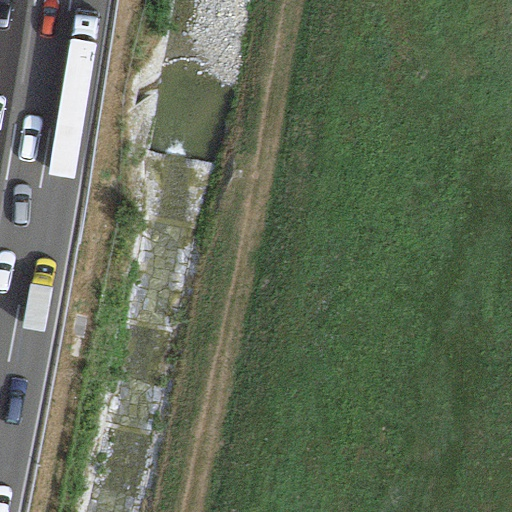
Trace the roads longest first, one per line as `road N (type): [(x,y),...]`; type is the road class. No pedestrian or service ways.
road 1 (track): [(182,511),(275,0)]
road 2 (motorway): [(0,274),(46,0)]
